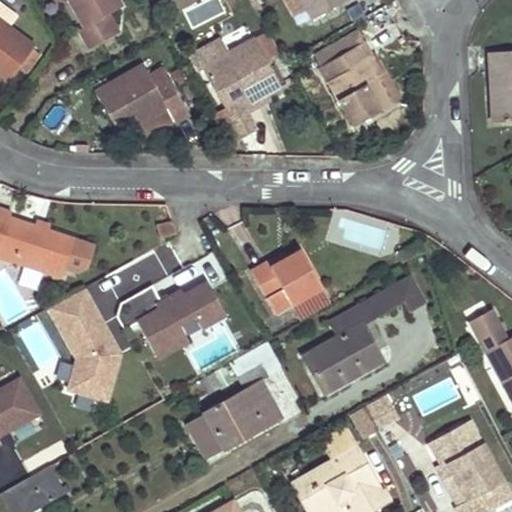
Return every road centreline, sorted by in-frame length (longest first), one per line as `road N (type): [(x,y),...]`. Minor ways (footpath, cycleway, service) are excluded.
road 1 (residential): [(442,183),(83,178),(0,147)]
road 2 (residential): [(442,183),(443,0)]
